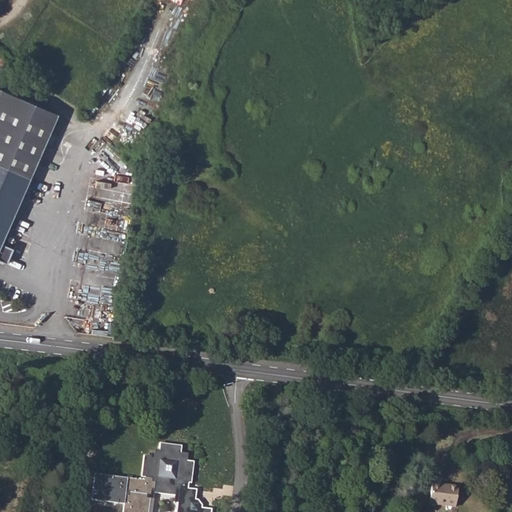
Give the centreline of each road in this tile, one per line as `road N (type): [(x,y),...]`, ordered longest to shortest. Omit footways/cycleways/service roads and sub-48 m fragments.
road 1 (secondary): [(511,408),(0,338)]
road 2 (track): [(116,352),(151,164),(224,0)]
road 3 (unknown): [(51,344),(43,230),(81,128)]
